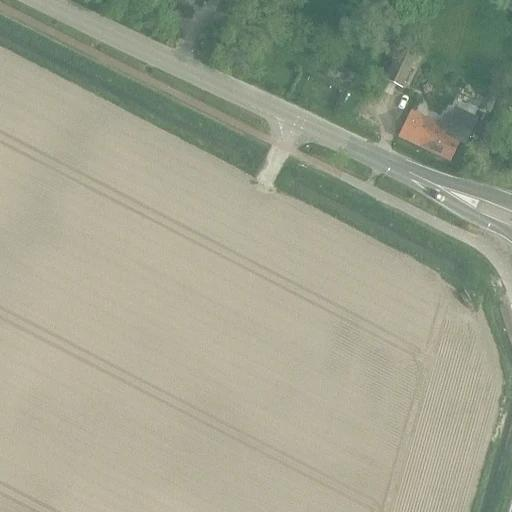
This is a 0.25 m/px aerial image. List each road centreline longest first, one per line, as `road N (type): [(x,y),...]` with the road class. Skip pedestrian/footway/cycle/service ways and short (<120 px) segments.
road 1 (unclassified): [(406,172),(43,0)]
road 2 (unclassified): [(406,172),(511,234)]
